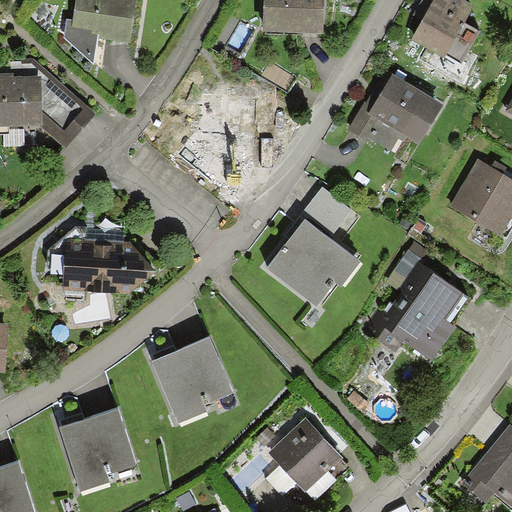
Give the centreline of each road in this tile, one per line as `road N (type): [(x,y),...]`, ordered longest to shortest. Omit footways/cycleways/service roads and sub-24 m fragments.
road 1 (residential): [(218,256),(388,0)]
road 2 (residential): [(0,419),(73,373),(218,256)]
road 3 (residential): [(511,335),(362,511)]
road 4 (residential): [(215,0),(107,151)]
road 5 (residential): [(107,151),(218,256)]
road 6 (residential): [(107,151),(0,238)]
